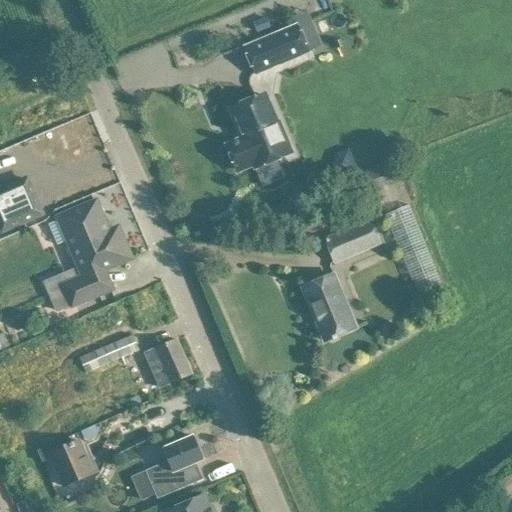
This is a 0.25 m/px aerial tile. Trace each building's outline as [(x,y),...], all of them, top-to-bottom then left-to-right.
[(266,16),(252,22),(257,34),(271,28),(266,16)] [(255,71),(309,49),(308,47),(312,46),(303,23),(245,46),(255,71)] [(383,96),(389,53),(351,47),(344,90),(383,96)] [(244,139),(228,145),(239,171),(254,164),(256,167),(289,153),(265,96),(232,110),(244,139)] [(366,101),(366,143),(406,143),(407,102),(366,101)] [(27,179),(0,190),(0,229),(1,229),(2,231),(41,214),(27,179)] [(332,196),(316,203),(319,211),(335,204),(332,196)] [(422,200),(401,207),(428,285),(449,278),(422,200)] [(57,221),(49,224),(57,245),(66,241),(80,275),(61,283),(71,306),(94,297),(112,289),(104,270),(131,259),(118,228),(109,232),(103,218),(104,215),(104,211),(101,208),(98,207),(96,202),(77,210),(56,219),(57,221)] [(371,218),(323,238),(334,263),(381,243),(371,218)] [(334,276),(306,287),(303,289),(325,341),(332,338),(333,341),(338,339),(338,337),(356,329),(334,276)] [(79,358),(86,373),(139,350),(133,335),(79,358)] [(177,340),(155,349),(144,354),(159,385),(160,388),(192,374),(177,340)] [(140,398),(153,392),(139,362),(126,368),(140,398)] [(94,423),(96,435),(112,433),(110,421),(94,423)] [(169,461),(145,471),(155,495),(157,499),(203,480),(196,463),(203,460),(193,436),(174,444),(164,448),(169,461)] [(43,462),(50,458),(64,488),(99,472),(91,453),(88,455),(80,438),(64,446),(61,439),(37,450),(43,462)] [(211,511),(205,496),(166,511),(211,511)] [(24,501),(16,505),(18,511),(29,511),(26,504),(24,501)]
